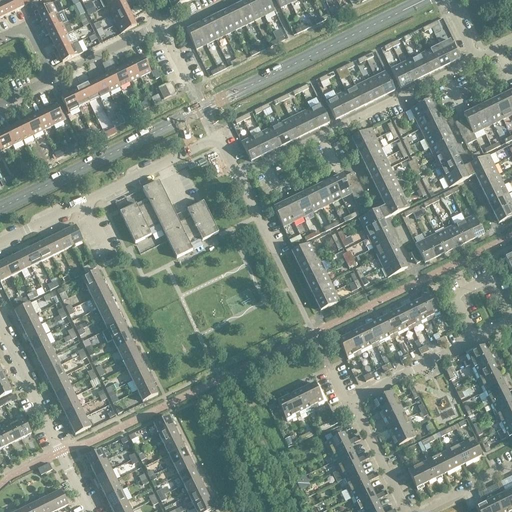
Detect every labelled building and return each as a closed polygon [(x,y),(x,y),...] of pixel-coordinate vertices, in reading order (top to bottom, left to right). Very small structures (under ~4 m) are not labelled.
[(14,12),(7,0),(0,0),(0,7),(5,17),(14,12)] [(19,0),(7,0),(14,12),(23,8),(19,0)] [(121,0),(99,0),(103,9),(107,7),(121,0)] [(127,9),(122,0),(121,0),(107,7),(111,16),(127,9)] [(191,0),(190,0),(166,0),(172,10),(191,0)] [(264,17),(255,0),(249,0),(245,2),(254,22),(264,17)] [(274,12),(268,0),(255,0),(264,17),(274,12)] [(290,4),(287,0),(275,0),(280,9),(290,4)] [(254,22),(245,2),(235,7),(244,26),(254,22)] [(38,15),(42,22),(57,15),(51,4),(50,5),(45,8),(33,13),(35,17),(38,15)] [(79,5),(73,8),(78,17),(84,14),(79,5)] [(244,26),(235,7),(225,12),(235,31),(244,26)] [(131,18),(127,9),(111,16),(116,25),(131,18)] [(235,31),(225,12),(216,17),(225,36),(235,31)] [(62,25),(57,15),(42,22),(45,29),(42,31),(43,34),(62,25)] [(84,15),(79,18),(83,27),(89,25),(84,15)] [(225,36),(216,17),(206,22),(215,41),(225,36)] [(136,27),(131,18),(116,25),(121,35),(136,27)] [(67,22),(62,25),(43,34),(45,37),(48,36),(52,43),(67,35),(72,33),(67,22)] [(215,41),(206,22),(196,26),(206,45),(215,41)] [(206,45),(196,26),(186,31),(195,50),(206,45)] [(73,34),(67,36),(67,35),(52,43),(55,50),(52,51),(53,55),(72,46),(71,45),(77,42),(73,34)] [(457,57),(449,41),(439,46),(449,65),(459,60),(457,57)] [(77,43),(72,46),(53,55),(55,58),(58,56),(62,63),(82,53),(77,43)] [(449,65),(439,46),(430,51),(439,70),(449,65)] [(439,70),(430,51),(420,55),(429,75),(439,70)] [(429,75),(420,55),(410,60),(420,79),(429,75)] [(150,73),(143,58),(135,62),(134,59),(131,60),(140,78),(150,73)] [(140,78),(131,60),(128,62),(129,65),(122,68),(129,83),(140,78)] [(420,79),(410,60),(401,65),(410,84),(420,79)] [(410,84),(401,65),(390,70),(400,89),(410,84)] [(129,83),(122,68),(115,72),(113,69),(110,70),(119,88),(129,83)] [(119,88),(110,70),(107,72),(109,75),(102,78),(109,93),(119,88)] [(156,70),(150,73),(153,78),(154,77),(155,80),(160,78),(156,70)] [(393,89),(384,73),(374,78),(384,97),(394,92),(393,89)] [(109,93),(102,78),(94,82),(93,79),(90,80),(99,98),(109,93)] [(384,97),(374,78),(365,83),(374,102),(384,97)] [(99,98),(90,80),(87,82),(88,85),(81,88),(89,103),(99,98)] [(176,94),(170,83),(164,86),(169,97),(176,94)] [(374,102),(365,83),(355,87),(364,107),(374,102)] [(169,97),(164,86),(158,89),(163,100),(169,97)] [(364,107),(355,87),(345,92),(355,111),(364,107)] [(89,103),(81,88),(74,92),(72,89),(69,90),(78,108),(89,103)] [(78,108),(69,90),(66,92),(68,95),(60,99),(68,113),(78,108)] [(511,115),(511,91),(502,96),(511,116),(511,115)] [(355,111),(345,92),(335,97),(345,116),(355,111)] [(511,116),(502,96),(493,101),(502,120),(511,116)] [(345,116),(335,97),(325,102),(335,121),(345,116)] [(429,101),(426,102),(410,110),(415,120),(434,111),(429,101)] [(502,120),(493,101),(483,106),(492,125),(502,120)] [(147,102),(141,105),(144,110),(150,107),(147,102)] [(140,105),(135,108),(138,114),(143,112),(140,105)] [(327,121),(319,105),(309,110),(319,129),(329,124),(327,121)] [(58,106),(56,106),(49,110),(47,107),(44,108),(53,127),(63,121),(60,114),(61,113),(58,106)] [(492,125),(483,106),(473,111),(483,130),(492,125)] [(53,127),(44,108),(41,110),(42,113),(35,117),(43,132),(53,127)] [(319,129),(309,110),(300,114),(309,134),(319,129)] [(439,121),(434,111),(415,120),(420,130),(439,121)] [(483,130),(473,111),(463,116),(464,118),(465,118),(473,135),(483,130)] [(118,120),(112,123),(114,129),(124,124),(119,113),(115,115),(118,120)] [(128,114),(122,117),(125,124),(131,121),(128,114)] [(309,134),(300,114),(290,119),(299,138),(309,134)] [(43,132),(35,117),(28,120),(26,117),(24,118),(32,137),(43,132)] [(32,137),(24,118),(20,120),(22,123),(15,127),(22,142),(32,137)] [(476,141),(473,135),(465,118),(464,118),(455,123),(466,146),(476,141)] [(299,138),(290,119),(280,124),(290,143),(299,138)] [(443,130),(439,121),(420,130),(424,140),(443,130)] [(290,143),(280,124),(270,129),(280,148),(290,143)] [(22,142),(15,127),(8,130),(6,127),(3,128),(12,147),(22,142)] [(12,147),(3,128),(0,129),(0,130),(1,133),(0,133),(0,148),(2,152),(12,147)] [(114,129),(104,134),(106,139),(116,134),(114,129)] [(280,148),(270,129),(261,134),(270,153),(280,148)] [(375,140),(370,129),(351,139),(356,149),(375,140)] [(448,140),(443,130),(424,140),(429,149),(448,140)] [(88,131),(83,133),(86,139),(91,137),(88,131)] [(270,153),(261,134),(251,138),(261,157),(270,153)] [(261,157),(251,138),(241,143),(250,162),(261,157)] [(380,149),(375,140),(356,149),(361,159),(380,149)] [(453,150),(448,140),(429,149),(434,159),(453,150)] [(75,142),(64,147),(67,154),(78,149),(75,142)] [(385,159),(380,149),(361,159),(366,169),(385,159)] [(458,159),(453,150),(434,159),(439,169),(458,159)] [(488,156),(472,164),(466,167),(462,169),(463,169),(443,179),(448,189),(471,178),(474,176),(474,175),(493,166),(488,156)] [(390,169),(385,159),(366,169),(370,178),(390,169)] [(463,169),(462,169),(458,159),(439,169),(443,179),(463,169)] [(498,176),(493,166),(474,175),(474,176),(479,185),(498,176)] [(394,179),(390,169),(370,178),(375,188),(394,179)] [(364,195),(353,173),(343,178),(351,194),(354,201),(364,195)] [(342,175),(332,180),(341,199),(351,194),(343,178),(342,175)] [(503,185),(498,176),(479,185),(484,195),(503,185)] [(399,188),(394,179),(375,188),(380,198),(399,188)] [(341,199),(332,180),(322,185),(332,204),(341,199)] [(175,216),(158,182),(142,190),(148,202),(143,205),(137,208),(135,205),(119,213),(135,244),(151,236),(147,230),(153,227),(163,222),(166,229),(162,231),(168,242),(176,259),(192,251),(189,245),(195,242),(200,239),(202,242),(218,234),(203,203),(186,211),(190,217),(184,220),(178,223),(175,217),(175,216)] [(332,204),(322,185),(312,189),(322,209),(332,204)] [(508,195),(503,185),(484,195),(488,205),(508,195)] [(404,198),(399,188),(380,198),(384,207),(385,207),(404,198)] [(322,209),(312,189),(303,194),(312,213),(322,209)] [(312,213),(303,194),(293,199),(302,218),(312,213)] [(511,204),(508,195),(488,205),(493,214),(511,204)] [(409,208),(404,198),(385,207),(384,207),(379,209),(358,220),(363,230),(383,220),(383,221),(384,220),(409,208)] [(302,218),(293,199),(283,204),(293,223),(302,218)] [(293,223),(283,204),(273,209),(282,228),(293,223)] [(511,217),(511,204),(493,214),(498,224),(511,217)] [(482,232),(474,216),(464,221),(473,240),(483,235),(482,232)] [(387,230),(383,221),(383,220),(363,230),(368,240),(387,230)] [(473,240),(464,221),(454,226),(463,245),(473,240)] [(463,245),(454,226),(444,231),(454,250),(463,245)] [(83,242),(75,227),(74,227),(64,232),(72,247),(82,243),(83,242)] [(392,240),(387,230),(368,240),(373,249),(392,240)] [(454,250),(444,231),(435,235),(444,255),(454,250)] [(72,247),(64,232),(54,237),(61,252),(72,247)] [(444,255),(435,235),(425,240),(434,259),(444,255)] [(61,252),(54,237),(44,242),(51,258),(61,252)] [(397,249),(392,240),(373,249),(378,259),(397,249)] [(434,259),(425,240),(415,245),(417,250),(423,261),(424,264),(434,259)] [(51,258),(44,242),(34,247),(41,263),(51,258)] [(315,253),(310,243),(291,252),(296,263),(315,253)] [(41,263),(34,247),(23,252),(31,268),(41,263)] [(402,259),(397,249),(378,259),(382,269),(402,259)] [(423,261),(417,250),(416,251),(410,254),(416,265),(423,261)] [(114,251),(113,252),(102,257),(106,264),(117,258),(114,251)] [(31,268),(23,252),(13,257),(21,273),(31,268)] [(320,263),(315,253),(296,263),(301,272),(320,263)] [(21,273),(13,257),(3,262),(10,278),(21,273)] [(407,269),(402,259),(382,269),(387,279),(407,269)] [(10,278),(3,262),(0,263),(0,282),(0,283),(10,278)] [(325,273),(320,263),(301,272),(306,282),(325,273)] [(97,271),(81,279),(82,280),(82,279),(87,290),(102,282),(97,272),(97,271)] [(329,282),(325,273),(306,282),(310,292),(329,282)] [(107,292),(102,282),(87,290),(92,300),(107,292)] [(334,292),(329,282),(310,292),(315,302),(334,292)] [(112,303),(107,292),(92,300),(97,310),(112,303)] [(339,302),(334,292),(315,302),(320,312),(339,302)] [(430,296),(421,300),(430,320),(440,315),(430,296)] [(430,320),(421,300),(411,305),(421,325),(430,320)] [(117,313),(112,303),(97,310),(102,320),(117,313)] [(29,305),(14,312),(14,313),(19,323),(34,315),(29,305)] [(421,325),(411,305),(402,309),(412,329),(421,325)] [(412,329),(402,309),(393,314),(403,334),(412,329)] [(122,323),(117,313),(102,320),(107,331),(122,323)] [(403,334),(393,314),(384,318),(394,338),(403,334)] [(39,326),(34,315),(19,323),(24,333),(39,326)] [(394,338),(384,318),(375,323),(385,343),(394,338)] [(127,333),(122,323),(107,331),(112,341),(127,333)] [(385,343),(375,323),(366,327),(375,347),(385,343)] [(44,336),(39,326),(24,333),(29,343),(44,336)] [(375,347),(366,327),(357,332),(366,352),(375,347)] [(366,352),(357,332),(347,336),(357,356),(366,352)] [(132,344),(127,333),(112,341),(117,351),(132,344)] [(49,346),(44,336),(29,343),(34,353),(49,346)] [(357,356),(347,336),(338,341),(348,361),(357,356)] [(137,354),(132,344),(117,351),(122,361),(137,354)] [(54,356),(49,346),(34,353),(39,364),(54,356)] [(465,356),(467,362),(463,364),(465,368),(469,366),(489,356),(484,347),(465,356)] [(142,364),(137,354),(122,361),(127,371),(142,364)] [(59,366),(54,356),(39,364),(44,374),(59,366)] [(494,365),(489,356),(469,366),(474,375),(494,365)] [(147,374),(142,364),(127,371),(132,382),(147,374)] [(498,375),(494,365),(474,375),(478,384),(498,375)] [(64,377),(59,366),(44,374),(49,384),(64,377)] [(152,385),(147,374),(132,382),(137,392),(152,385)] [(503,384),(498,375),(478,384),(483,393),(503,384)] [(69,387),(64,377),(49,384),(54,394),(69,387)] [(91,382),(89,383),(92,389),(99,385),(96,379),(91,382)] [(0,398),(11,393),(6,383),(0,385),(0,398)] [(314,384),(305,389),(314,409),(324,404),(314,384)] [(507,393),(503,384),(483,393),(487,403),(507,393)] [(157,395),(152,385),(137,392),(142,402),(142,403),(158,395),(157,395)] [(74,397),(69,387),(54,394),(59,405),(74,397)] [(314,409),(305,389),(295,393),(305,413),(314,409)] [(379,407),(380,410),(397,401),(393,392),(373,401),(376,408),(379,407)] [(305,413),(295,393),(286,398),(296,418),(305,413)] [(511,402),(507,393),(487,403),(492,412),(511,402)] [(80,407),(74,397),(59,405),(64,415),(80,407)] [(296,418),(286,398),(277,403),(286,422),(296,418)] [(402,411),(397,401),(380,410),(381,412),(379,414),(382,420),(402,411)] [(511,413),(511,402),(492,412),(496,421),(511,413)] [(85,418),(80,407),(64,415),(69,425),(85,418)] [(406,420),(402,411),(382,420),(385,427),(388,426),(389,428),(406,420)] [(511,424),(511,413),(496,421),(501,430),(511,424)] [(169,418),(168,417),(153,425),(158,435),(173,428),(168,418),(169,418)] [(23,418),(12,423),(20,440),(31,435),(23,418)] [(90,428),(85,418),(69,425),(74,435),(75,436),(90,428)] [(411,429),(406,420),(389,428),(390,431),(388,432),(391,439),(411,429)] [(20,440),(12,423),(3,428),(11,444),(20,440)] [(511,436),(511,424),(501,430),(506,440),(511,436)] [(11,444),(3,428),(0,429),(0,447),(1,449),(11,444)] [(178,438),(173,428),(158,435),(163,445),(178,438)] [(324,444),(328,454),(348,444),(347,442),(341,429),(330,434),(333,440),(324,444)] [(415,438),(411,429),(391,439),(394,445),(397,444),(398,447),(415,438)] [(183,448),(178,438),(163,445),(168,456),(183,448)] [(289,438),(284,441),(287,447),(292,444),(289,438)] [(354,443),(352,439),(347,442),(348,444),(328,454),(333,463),(353,453),(349,446),(354,443)] [(472,440),(462,444),(472,464),(479,461),(478,458),(481,457),(472,440)] [(472,464),(462,444),(453,449),(462,466),(464,465),(466,467),(472,464)] [(188,458),(183,448),(168,456),(173,466),(188,458)] [(462,466),(453,449),(444,453),(454,473),(460,470),(459,467),(462,466)] [(101,451),(101,450),(85,458),(86,458),(91,468),(106,461),(101,451)] [(357,462),(356,460),(353,453),(333,463),(337,472),(357,462)] [(454,473),(444,453),(435,458),(444,475),(446,474),(447,476),(454,473)] [(193,469),(188,458),(173,466),(178,476),(193,469)] [(363,462),(361,458),(356,460),(357,462),(337,472),(332,475),(336,484),(342,481),(362,471),(358,464),(363,462)] [(444,475),(435,458),(426,462),(436,482),(442,479),(441,476),(444,475)] [(111,471),(106,461),(91,468),(96,478),(111,471)] [(436,482),(426,462),(417,467),(425,484),(428,483),(429,485),(436,482)] [(49,464),(37,470),(41,476),(52,471),(49,464)] [(425,484),(417,467),(407,471),(417,491),(424,488),(423,485),(425,484)] [(198,479),(193,469),(178,476),(183,486),(198,479)] [(116,481),(111,471),(96,478),(101,489),(116,481)] [(366,481),(365,479),(362,471),(342,481),(346,490),(366,481)] [(372,480),(370,476),(365,479),(366,481),(346,490),(351,500),(370,490),(367,483),(372,480)] [(203,489),(198,479),(183,486),(188,497),(203,489)] [(121,491),(116,481),(101,489),(106,499),(121,491)] [(511,511),(511,490),(505,494),(503,488),(498,490),(500,494),(501,496),(503,495),(511,511)] [(209,499),(203,489),(188,497),(193,507),(209,499)] [(375,499),(374,497),(370,490),(351,500),(355,509),(375,499)] [(68,506),(60,491),(60,492),(50,497),(57,511),(67,506),(68,506)] [(126,502),(121,491),(106,499),(111,509),(126,502)] [(381,498),(379,494),(374,497),(375,499),(355,509),(356,511),(371,511),(379,508),(376,501),(381,498)] [(501,496),(500,494),(493,497),(500,511),(511,511),(503,495),(501,496)] [(55,511),(57,511),(50,497),(40,502),(44,511),(55,511)] [(486,501),(484,497),(480,499),(483,505),(485,504),(488,511),(500,511),(493,497),(486,501)] [(213,509),(209,499),(193,507),(195,511),(209,511),(214,510),(214,509),(213,509)] [(44,511),(40,502),(29,507),(31,511),(44,511)] [(130,511),(131,511),(126,502),(111,509),(112,511),(130,511)]
